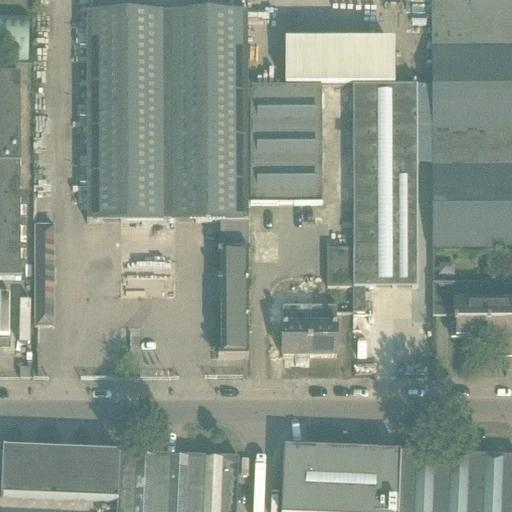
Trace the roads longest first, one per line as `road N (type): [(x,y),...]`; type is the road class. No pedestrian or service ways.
road 1 (unclassified): [(257,413),(0,413)]
road 2 (unclassified): [(511,413),(257,413)]
